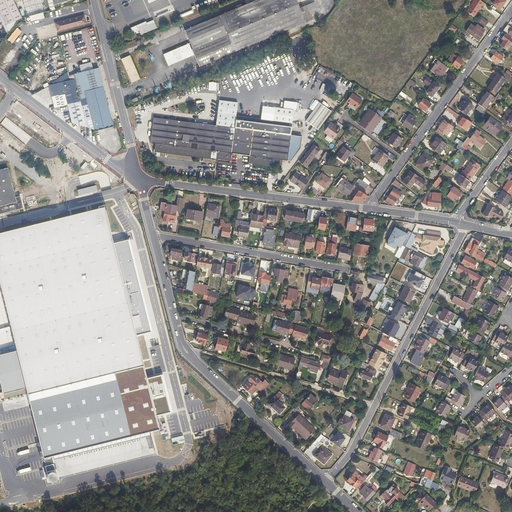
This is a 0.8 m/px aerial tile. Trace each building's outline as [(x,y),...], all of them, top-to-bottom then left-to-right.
[(21,17),(12,0),(0,0),(0,11),(6,24),(21,17)] [(45,11),(41,0),(22,0),(23,1),(27,16),(45,11)] [(235,9),(185,30),(190,43),(172,51),(177,62),(194,55),(199,67),(312,19),(310,13),(318,9),(314,2),(299,8),(296,0),(247,0),(245,1),(246,4),(242,6),(241,4),(234,7),(235,9)] [(495,0),(492,4),(500,9),(506,1),(504,0),(495,0)] [(476,5),(473,3),(467,12),(473,16),(481,4),(478,2),(476,5)] [(83,16),(55,23),(57,30),(85,23),(83,16)] [(483,18),(479,23),(485,27),(489,22),(483,18)] [(485,30),(487,28),(485,27),(479,23),(475,19),(466,31),(478,40),(485,30)] [(146,22),(131,29),(133,33),(136,31),(137,33),(140,32),(141,35),(156,28),(153,21),(146,24),(146,22)] [(39,40),(57,35),(54,23),(36,27),(39,40)] [(457,29),(451,25),(448,29),(454,33),(457,29)] [(506,35),(511,39),(511,27),(508,25),(503,31),(507,33),(506,35)] [(506,50),(511,41),(511,39),(505,35),(502,39),(504,40),(500,45),(506,50)] [(457,69),(463,61),(452,53),(449,51),(443,58),(447,61),(457,69)] [(496,52),(491,59),(498,64),(504,55),(499,52),(498,54),(496,52)] [(121,59),(131,83),(140,79),(130,55),(121,59)] [(433,62),(435,64),(430,70),(440,78),(447,68),(435,59),(433,62)] [(72,123),(94,129),(84,91),(103,86),(98,68),(73,75),(74,79),(49,85),(55,108),(61,106),(63,111),(66,110),(67,116),(69,120),(71,120),(72,123)] [(511,77),(505,73),(503,71),(500,75),(498,74),(487,88),(495,93),(505,79),(508,81),(511,77)] [(426,92),(432,96),(440,86),(433,82),(427,77),(423,82),(429,87),(426,92)] [(84,91),(94,129),(94,131),(113,126),(103,86),(84,91)] [(492,96),(487,92),(478,104),(484,108),(492,96)] [(352,93),(346,101),(356,109),(362,101),(352,93)] [(418,105),(426,111),(431,104),(428,102),(428,101),(426,99),(425,100),(423,98),(418,105)] [(499,101),(496,98),(487,111),(496,117),(498,114),(492,109),(499,101)] [(463,111),(459,108),(458,109),(467,114),(473,105),(465,99),(464,100),(470,104),(464,112),(463,111)] [(464,100),(458,107),(459,108),(463,111),(464,112),(470,104),(464,100)] [(231,153),(250,156),(249,163),(280,167),(281,160),(291,161),(300,149),(301,137),(290,135),(294,111),(275,108),(273,121),(270,121),(240,117),(236,116),(238,103),(219,101),(216,126),(153,117),(150,143),(156,144),(156,151),(230,161),(231,153)] [(511,110),(500,101),(498,104),(508,111),(503,119),(511,125),(511,110)] [(318,130),(331,111),(319,102),(313,111),(306,121),(318,130)] [(459,115),(448,107),(446,109),(457,118),(459,115)] [(364,121),(372,111),(369,108),(361,119),(364,121)] [(364,121),(361,127),(369,133),(381,117),(372,111),(364,121)] [(402,124),(409,129),(416,121),(414,120),(414,118),(409,115),(402,124)] [(490,131),(492,132),(495,135),(502,125),(490,117),(482,127),(489,132),(490,131)] [(462,119),(458,124),(466,131),(469,127),(465,124),(467,122),(462,119)] [(444,121),(438,129),(447,135),(449,131),(453,127),(444,121)] [(327,134),(333,138),(340,130),(331,123),(324,131),(327,134)] [(472,136),(470,139),(471,140),(474,142),(473,143),(478,147),(481,143),(482,144),(485,141),(478,135),(480,133),(481,132),(477,129),(476,130),(474,133),(473,133),(471,136),(472,136)] [(393,133),(387,141),(396,148),(402,139),(393,133)] [(430,146),(440,154),(447,145),(436,137),(430,146)] [(469,138),(467,137),(467,138),(461,146),(468,151),(471,148),(467,145),(470,142),(468,140),(469,138)] [(356,152),(345,144),(335,156),(344,162),(348,156),(351,159),(353,155),(356,152)] [(300,163),(305,166),(314,153),(316,154),(319,149),(314,145),(300,163)] [(379,150),(372,160),(381,167),(388,156),(379,150)] [(436,161),(424,153),(416,164),(425,171),(428,168),(430,169),(436,161)] [(461,175),(462,175),(468,180),(472,173),(474,174),(478,168),(471,162),(461,175)] [(16,197),(13,186),(10,173),(9,168),(0,170),(0,206),(7,205),(18,202),(16,197)] [(410,187),(414,182),(422,188),(426,183),(410,171),(402,181),(410,187)] [(290,180),(303,189),(309,180),(296,172),(290,180)] [(331,181),(321,173),(315,182),(325,189),(331,181)] [(464,188),(470,181),(469,181),(468,180),(462,175),(457,182),(464,188)] [(439,177),(433,184),(433,185),(436,187),(442,179),(439,177)] [(341,178),(335,186),(346,195),(352,187),(341,178)] [(368,185),(358,179),(356,182),(365,189),(368,185)] [(455,201),(461,192),(454,187),(450,192),(448,191),(447,194),(448,195),(447,196),(455,201)] [(395,203),(397,204),(397,205),(400,201),(397,200),(401,194),(394,188),(385,202),(389,205),(390,203),(393,205),(394,204),(395,203)] [(364,200),(367,196),(359,191),(352,201),(360,201),(364,200)] [(511,197),(504,191),(502,191),(495,201),(506,209),(509,205),(507,203),(511,197)] [(428,198),(427,205),(439,207),(440,194),(433,193),(432,198),(428,198)] [(18,202),(0,206),(0,214),(24,208),(21,196),(16,197),(18,202)] [(177,197),(175,206),(176,206),(174,219),(169,218),(168,222),(174,223),(174,222),(179,223),(183,198),(177,197)] [(217,218),(219,206),(207,204),(205,216),(217,218)] [(174,219),(176,206),(175,206),(166,205),(164,212),(163,221),(168,222),(169,218),(174,219)] [(488,205),(483,214),(490,217),(491,215),(497,219),(497,220),(497,221),(498,221),(499,221),(499,220),(503,213),(488,205)] [(26,388),(27,394),(143,365),(136,335),(113,243),(104,207),(0,233),(0,282),(1,286),(17,351),(26,388)] [(201,222),(202,212),(188,209),(186,219),(201,222)] [(274,221),(276,210),(269,209),(267,220),(274,221)] [(302,222),(304,214),(287,211),(286,220),(302,222)] [(262,226),(264,217),(252,215),(250,222),(250,226),(249,228),(261,229),(262,226)] [(319,217),(317,229),(324,230),(326,219),(319,217)] [(229,238),(230,229),(231,225),(227,224),(223,224),(224,219),(221,218),(220,223),(219,227),(219,229),(222,229),(221,236),(229,238)] [(355,231),(357,219),(348,218),(346,229),(355,231)] [(372,232),(374,221),(364,219),(363,231),(372,232)] [(248,237),(249,228),(250,226),(240,224),(240,220),(235,220),(233,236),(243,238),(243,236),(248,237)] [(412,234),(408,232),(406,235),(402,233),(403,232),(395,228),(394,231),(391,230),(388,235),(391,236),(387,244),(395,248),(396,245),(401,247),(401,246),(405,247),(412,234)] [(272,247),(274,231),(266,229),(266,233),(264,233),(264,235),(265,236),(264,246),(272,247)] [(443,246),(444,241),(440,241),(441,234),(427,232),(426,236),(423,235),(422,237),(416,236),(412,234),(405,247),(408,248),(409,249),(410,249),(414,240),(421,244),(419,248),(432,255),(437,246),(443,246)] [(298,249),(300,237),(291,235),(291,234),(288,233),(288,235),(285,234),(283,246),(291,247),(291,249),(295,249),(295,248),(298,249)] [(314,244),(315,239),(316,237),(313,237),(312,236),(311,235),(309,237),(309,238),(303,237),(302,241),(305,242),(304,247),(311,248),(312,243),(314,244)] [(334,256),(337,238),(332,237),(330,245),(328,244),(326,254),(334,256)] [(129,239),(113,243),(136,335),(152,331),(129,239)] [(323,254),(325,244),(317,243),(318,240),(315,239),(314,244),(314,247),(316,248),(315,253),(323,254)] [(476,250),(480,243),(472,239),(469,245),(468,244),(464,253),(472,257),(473,257),(481,261),(482,258),(479,256),(480,253),(475,251),(476,250)] [(365,258),(368,249),(357,246),(354,255),(365,258)] [(346,259),(348,250),(348,249),(339,247),(337,258),(346,259)] [(403,260),(409,249),(408,248),(405,247),(400,258),(403,260)] [(180,262),(182,251),(172,249),(170,253),(172,261),(180,262)] [(482,258),(484,255),(479,252),(476,250),(475,251),(480,253),(479,256),(482,258)] [(511,251),(508,250),(503,259),(511,264),(511,251)] [(196,263),(197,258),(198,255),(187,253),(187,255),(184,254),(183,260),(186,260),(186,261),(196,263)] [(424,263),(421,262),(423,258),(418,255),(417,258),(414,257),(410,264),(421,270),(424,263)] [(210,270),(212,260),(206,259),(206,258),(201,257),(201,258),(199,267),(210,270)] [(470,266),(472,261),(465,257),(461,264),(470,268),(471,266),(470,266)] [(496,265),(485,260),(483,263),(494,268),(496,265)] [(219,274),(220,266),(213,264),(211,273),(219,274)] [(234,276),(236,266),(226,264),(224,274),(234,276)] [(255,266),(242,264),(240,274),(253,276),(255,266)] [(400,276),(404,268),(400,266),(399,265),(398,267),(396,266),(394,270),(397,271),(396,274),(400,276)] [(479,289),(484,278),(459,266),(456,272),(475,282),(473,286),(479,289)] [(282,277),(283,272),(276,270),(275,270),(274,275),(277,276),(276,282),(282,283),(282,279),(283,278),(283,277),(282,277)] [(193,284),(195,273),(186,271),(183,289),(192,292),(193,284)] [(268,285),(269,277),(264,276),(264,274),(260,273),(258,283),(261,283),(260,290),(267,292),(269,285),(268,285)] [(385,285),(383,284),(384,278),(376,277),(368,275),(367,282),(368,282),(377,284),(376,286),(369,300),(375,303),(385,285)] [(507,290),(511,281),(503,276),(497,285),(507,290)] [(319,289),(320,280),(316,279),(312,279),(312,277),(308,277),(306,286),(310,286),(310,287),(319,289)] [(330,290),(332,280),(322,278),(321,284),(322,284),(322,286),(323,286),(323,288),(325,289),(325,290),(326,290),(327,289),(330,290)] [(206,296),(207,286),(204,286),(193,284),(192,292),(206,296)] [(250,286),(237,284),(235,297),(254,299),(255,289),(250,289),(250,286)] [(361,296),(363,286),(352,284),(350,292),(357,294),(353,302),(357,304),(360,297),(361,296)] [(342,300),(344,289),(337,287),(337,286),(332,285),(330,298),(342,300)] [(501,300),(507,290),(497,285),(492,295),(501,300)] [(408,304),(415,291),(406,286),(403,290),(399,299),(408,304)] [(473,297),(475,294),(479,296),(481,294),(477,292),(472,289),(471,288),(465,299),(471,303),(470,304),(474,306),(475,303),(472,302),(474,298),(474,297),(473,297)] [(208,296),(218,299),(219,293),(210,290),(208,296)] [(289,312),(291,299),(293,292),(288,292),(287,297),(284,296),(284,298),(283,299),(282,303),(283,304),(283,305),(286,306),(285,311),(289,312)] [(473,307),(467,303),(466,304),(461,301),(454,297),(451,302),(467,310),(466,312),(466,311),(464,315),(467,317),(471,311),(473,307)] [(367,311),(371,303),(365,300),(361,308),(367,311)] [(491,318),(498,307),(488,301),(482,312),(491,318)] [(206,315),(208,309),(209,306),(202,304),(201,304),(200,305),(199,308),(200,309),(201,310),(199,317),(205,319),(206,315)] [(401,304),(393,319),(396,321),(402,324),(403,321),(404,321),(407,316),(406,315),(407,313),(408,313),(409,314),(411,309),(401,304)] [(239,311),(240,311),(226,307),(223,317),(237,321),(239,311)] [(456,316),(444,309),(438,319),(446,324),(448,321),(452,323),(456,316)] [(253,326),(256,316),(239,311),(237,321),(236,323),(240,324),(241,323),(253,326)] [(454,327),(461,330),(466,321),(460,318),(454,327)] [(482,335),(488,324),(478,318),(472,329),(482,335)] [(288,332),(290,324),(278,320),(275,331),(287,335),(288,332)] [(458,334),(432,322),(431,324),(433,324),(428,334),(434,338),(439,329),(451,335),(450,338),(455,340),(457,337),(458,334)] [(390,337),(395,328),(385,323),(383,328),(384,329),(382,333),(390,337)] [(305,340),(308,329),(298,326),(290,324),(288,332),(292,334),(292,336),(305,340)] [(454,327),(450,324),(447,329),(458,334),(461,330),(454,327)] [(476,345),(482,335),(472,329),(471,331),(467,339),(476,345)] [(467,339),(471,331),(468,330),(466,330),(463,336),(464,338),(467,339)] [(502,347),(507,338),(508,338),(496,331),(491,341),(502,347)] [(205,347),(208,336),(197,333),(195,341),(199,342),(198,344),(201,344),(201,345),(205,347)] [(331,347),(334,337),(318,333),(315,342),(318,343),(317,346),(323,347),(324,345),(331,347)] [(216,347),(219,336),(212,334),(209,345),(216,347)] [(424,354),(430,342),(435,345),(437,341),(430,338),(428,341),(420,337),(414,349),(416,351),(424,355),(424,354)] [(390,352),(394,344),(388,341),(383,338),(378,346),(390,352)] [(510,359),(511,355),(511,347),(510,346),(511,343),(508,339),(507,338),(502,347),(499,352),(510,359)] [(254,350),(250,348),(251,345),(243,342),(240,353),(252,357),(254,350)] [(275,360),(278,349),(268,346),(267,350),(272,352),(270,359),(275,360)] [(382,364),(384,359),(383,359),(385,355),(376,350),(370,362),(379,367),(381,363),(382,364)] [(458,366),(463,357),(452,350),(447,360),(458,366)] [(26,388),(17,351),(0,354),(0,381),(3,394),(26,388)] [(419,367),(425,355),(424,355),(416,351),(414,357),(411,363),(419,367)] [(292,369),(295,360),(279,355),(276,365),(283,368),(284,366),(292,369)] [(329,363),(331,358),(331,357),(322,355),(320,361),(325,362),(329,363)] [(471,374),(477,365),(466,358),(460,368),(471,374)] [(317,373),(320,362),(316,361),(315,363),(308,360),(307,363),(303,362),(302,366),(313,369),(314,369),(313,372),(317,373)] [(143,365),(27,394),(43,457),(159,429),(156,415),(147,378),(143,365)] [(424,374),(408,367),(406,371),(422,378),(424,374)] [(369,381),(372,376),(373,376),(376,372),(369,369),(369,370),(367,369),(367,371),(368,371),(367,373),(362,371),(360,376),(369,381)] [(342,371),(341,374),(331,370),(327,380),(337,384),(343,387),(348,373),(342,371)] [(483,385),(488,376),(478,370),(473,379),(483,385)] [(163,374),(147,378),(156,415),(172,411),(163,374)] [(443,391),(449,382),(438,375),(432,385),(443,391)] [(426,392),(433,379),(428,376),(421,389),(426,392)] [(261,392),(269,384),(265,380),(262,383),(257,378),(256,379),(253,377),(251,377),(249,379),(249,381),(243,387),(251,395),(257,388),(261,392)] [(412,403),(420,389),(410,383),(408,388),(409,388),(407,392),(406,391),(403,397),(412,403)] [(511,399),(511,389),(510,387),(500,395),(502,398),(508,404),(511,399)] [(281,406),(277,402),(278,400),(278,399),(280,398),(282,396),(279,393),(268,404),(276,412),(281,406)] [(460,406),(464,398),(455,393),(454,393),(452,396),(450,402),(449,403),(450,404),(458,408),(460,406)] [(310,408),(316,401),(309,395),(303,401),(310,408)] [(509,406),(508,404),(502,398),(493,406),(500,414),(509,406)] [(444,419),(449,407),(448,407),(442,403),(440,402),(438,408),(435,414),(444,419)] [(408,414),(410,407),(402,404),(398,415),(406,419),(409,414),(408,414)] [(495,415),(487,407),(478,415),(479,416),(485,423),(495,415)] [(349,431),(356,416),(346,411),(342,420),(340,419),(338,424),(339,425),(338,426),(349,431)] [(315,431),(298,415),(288,426),(293,430),(294,428),(306,440),(315,431)] [(390,430),(395,419),(386,415),(381,427),(390,430)] [(487,425),(485,423),(479,416),(470,425),(478,432),(484,427),(487,425)] [(465,442),(469,432),(458,427),(454,437),(465,442)] [(306,440),(294,428),(293,430),(305,441),(306,440)] [(401,440),(403,435),(391,430),(389,435),(392,437),(401,440)] [(424,451),(431,435),(421,431),(415,447),(424,451)] [(330,441),(338,447),(345,439),(337,432),(330,441)] [(387,437),(378,432),(373,442),(378,444),(377,446),(382,448),(383,446),(384,444),(387,437)] [(508,451),(511,441),(511,434),(505,432),(499,447),(504,449),(508,451)] [(332,456),(322,446),(323,444),(321,442),(316,447),(318,449),(313,455),(323,465),(332,456)] [(498,463),(504,449),(499,447),(495,445),(489,460),(498,463)] [(376,463),(381,451),(373,447),(371,452),(368,460),(376,463)] [(410,477),(415,466),(408,462),(403,474),(410,477)] [(452,485),(456,475),(449,472),(450,469),(445,467),(440,480),(452,485)] [(369,480),(377,472),(374,469),(370,474),(370,475),(367,478),(369,480)] [(432,481),(435,474),(426,470),(422,479),(421,479),(419,485),(429,489),(432,481)] [(56,474),(55,473),(53,472),(52,471),(50,472),(48,473),(47,474),(47,476),(47,477),(47,479),(48,481),(49,482),(51,482),(53,482),(55,482),(56,480),(57,479),(57,477),(57,475),(56,474)] [(505,488),(509,479),(495,473),(491,482),(505,488)] [(356,489),(366,479),(363,477),(360,480),(353,474),(347,481),(356,489)] [(475,494),(479,484),(460,476),(456,486),(475,494)] [(436,492),(439,485),(432,481),(429,489),(436,492)] [(366,500),(375,491),(371,487),(369,490),(365,486),(359,492),(363,495),(362,496),(366,500)] [(400,502),(407,495),(400,489),(397,492),(394,489),(392,492),(390,490),(389,491),(387,490),(381,496),(386,501),(385,502),(388,505),(395,498),(400,502)] [(436,504),(431,499),(423,491),(419,496),(421,499),(419,501),(429,511),(436,504)]
